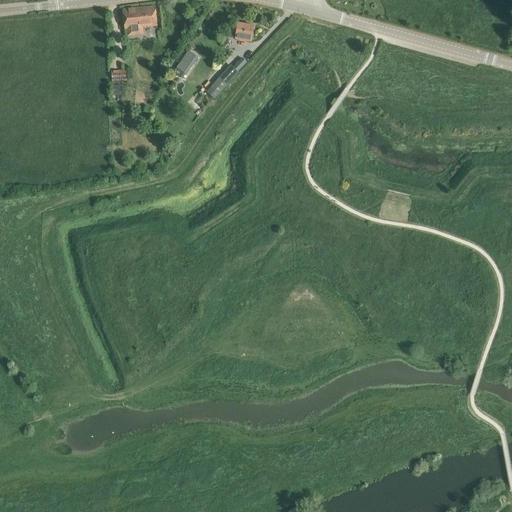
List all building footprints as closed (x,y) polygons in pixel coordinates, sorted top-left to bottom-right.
[(122,10),(124,30),(157,26),(155,6),(122,10)] [(254,26),(238,23),(236,38),(244,40),(244,37),(251,39),(254,26)] [(199,57),(188,50),(184,57),(194,64),(199,57)] [(234,67),(239,71),(247,62),(242,58),(234,67)] [(229,81),(235,75),(228,68),(222,74),(229,81)] [(128,81),(128,80),(128,70),(112,71),(112,82),(128,81)] [(219,94),(227,85),(219,78),(211,87),(219,94)] [(114,95),(124,95),(123,85),(113,85),(114,95)] [(136,92),(135,100),(135,102),(148,103),(149,93),(136,92)]
